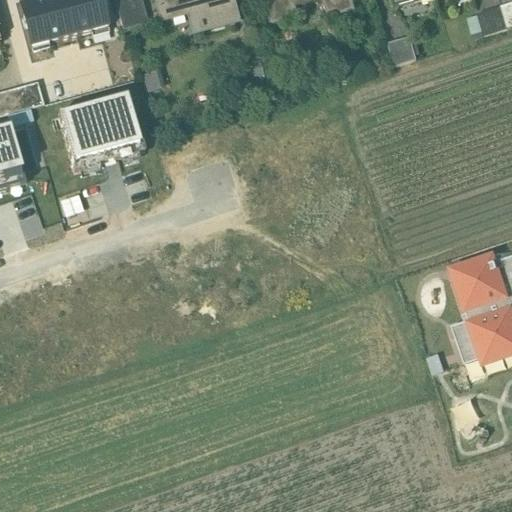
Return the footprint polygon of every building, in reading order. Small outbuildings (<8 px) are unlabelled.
[(99,0),(46,0),(17,8),(28,51),(108,29),(99,0)] [(139,0),(112,0),(121,32),(135,28),(133,20),(144,17),(139,0)] [(229,0),(154,0),(160,21),(187,14),(192,34),(235,22),(229,0)] [(261,0),(269,26),(294,20),(289,2),(296,0),(307,0),(308,1),(312,0),(323,0),(328,18),(350,12),(347,0),(261,0)] [(387,0),(390,12),(431,0),(434,0),(435,2),(443,0),(387,0)] [(511,4),(499,9),(506,31),(511,29),(511,4)] [(499,9),(476,16),(483,39),(506,31),(499,9)] [(409,39),(385,46),(392,70),(415,62),(409,39)] [(36,84),(23,88),(29,111),(42,107),(36,84)] [(23,88),(0,94),(0,118),(29,111),(23,88)] [(127,97),(58,116),(74,174),(143,155),(127,97)] [(0,193),(8,191),(6,182),(21,178),(9,133),(0,134),(0,193)] [(511,259),(494,265),(492,260),(451,274),(465,315),(464,315),(467,324),(450,330),(463,368),(481,362),(483,368),(511,357),(511,259)] [(443,375),(437,358),(427,362),(432,378),(443,375)]
